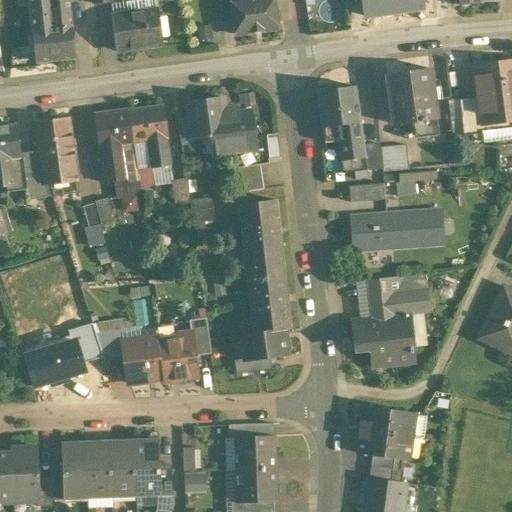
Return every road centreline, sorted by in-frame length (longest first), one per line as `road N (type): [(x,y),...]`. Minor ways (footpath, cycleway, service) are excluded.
road 1 (residential): [(329,407),(300,57)]
road 2 (residential): [(329,407),(0,418)]
road 3 (residential): [(300,57),(0,93)]
road 4 (residential): [(511,33),(300,57)]
